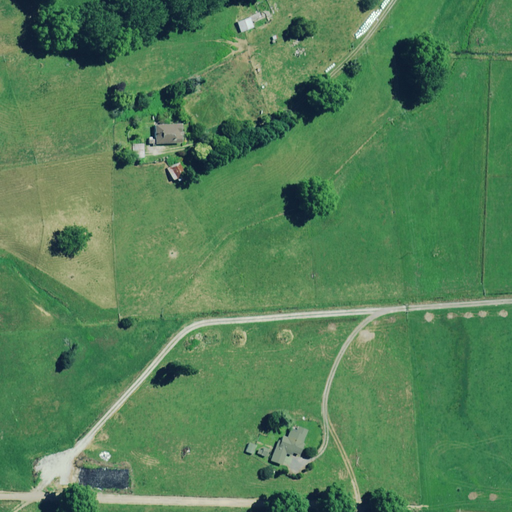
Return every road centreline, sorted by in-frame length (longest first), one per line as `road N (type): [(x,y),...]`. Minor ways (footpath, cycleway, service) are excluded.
road 1 (track): [(383,310),(193,326),(33,496)]
road 2 (track): [(358,511),(0,495)]
